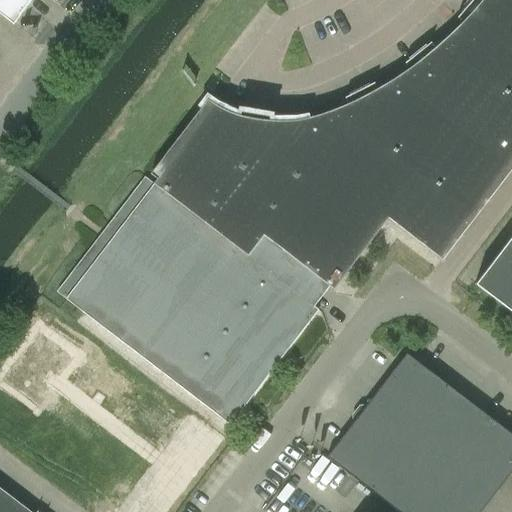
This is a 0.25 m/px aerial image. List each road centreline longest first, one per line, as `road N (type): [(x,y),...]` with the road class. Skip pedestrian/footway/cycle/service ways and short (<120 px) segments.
road 1 (unclassified): [(511,374),(398,292),(374,304),(217,511)]
road 2 (unclassified): [(0,126),(97,0)]
road 3 (unknown): [(511,189),(422,306)]
